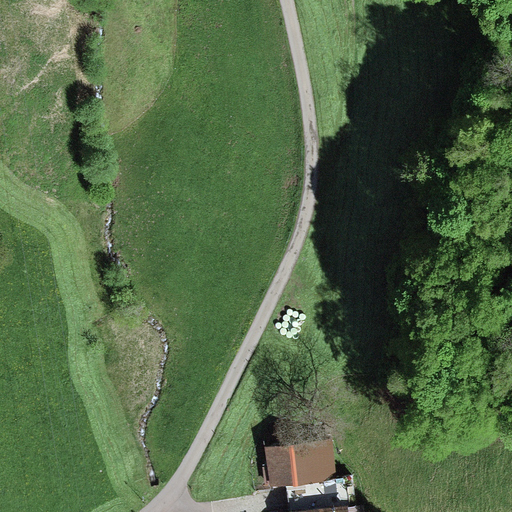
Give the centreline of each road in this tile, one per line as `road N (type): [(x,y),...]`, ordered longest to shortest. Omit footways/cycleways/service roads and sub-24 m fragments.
road 1 (unclassified): [(284,0),(306,109),(311,182),(300,232),(186,465),(145,511)]
road 2 (track): [(311,182),(336,185),(353,0)]
